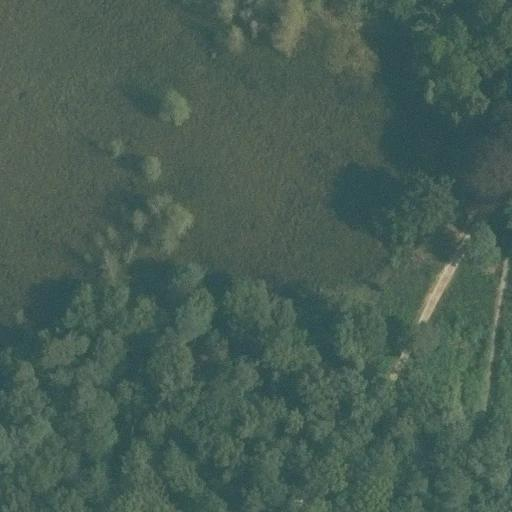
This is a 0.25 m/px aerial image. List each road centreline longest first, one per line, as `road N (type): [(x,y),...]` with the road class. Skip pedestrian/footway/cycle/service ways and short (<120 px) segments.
road 1 (track): [(282,511),(332,466),(374,410),(511,176)]
road 2 (unknown): [(511,243),(487,297),(478,418),(438,470),(362,511)]
